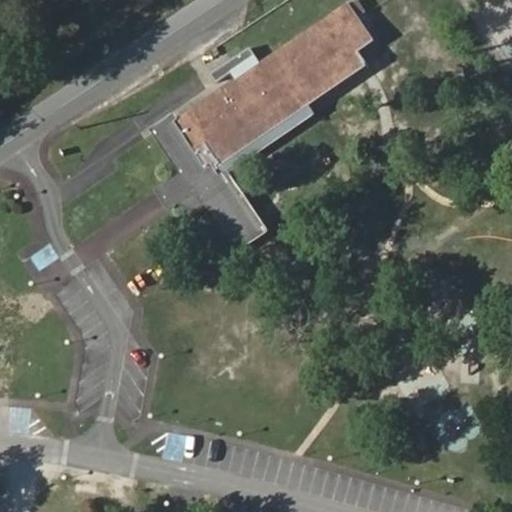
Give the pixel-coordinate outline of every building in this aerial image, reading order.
[(366,12),(357,0),(356,0),(347,6),(356,19),(366,12)] [(369,38),(356,19),(347,6),(261,63),(262,65),(238,82),(176,122),(174,118),(156,130),(184,173),(190,181),(176,190),(182,200),(186,203),(189,205),(193,206),(197,207),(201,207),(205,206),(206,206),(236,250),(264,231),(224,172),(313,111),(307,102),(366,62),(356,48),(369,38)] [(257,57),(251,48),(212,73),(217,83),(232,73),(257,57)] [(238,82),(262,65),(261,63),(257,57),(232,73),(238,82)] [(176,190),(190,181),(184,173),(159,190),(171,208),(182,200),(176,190)]
